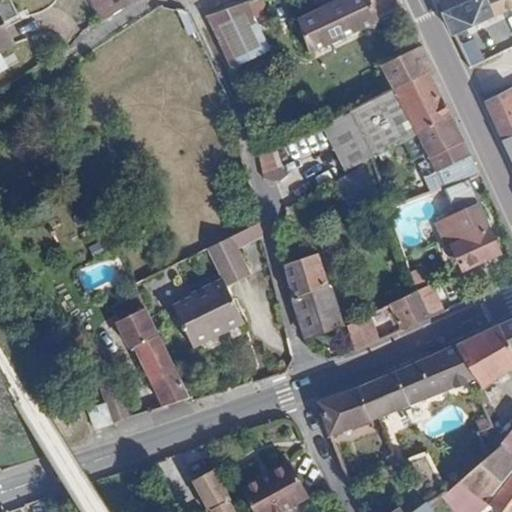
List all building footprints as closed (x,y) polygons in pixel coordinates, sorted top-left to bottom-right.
[(96,0),(108,20),(138,0),(96,0)] [(235,76),(242,92),(297,66),(266,0),(254,0),(213,14),(210,16),(209,19),(219,40),(235,76)] [(379,20),(404,9),(399,0),(344,0),(319,12),(318,9),(298,17),(310,54),(380,22),(379,20)] [(511,0),(474,0),(445,13),(455,34),(511,8),(511,0)] [(0,52),(0,53),(17,45),(0,10),(0,52)] [(384,67),(396,93),(431,75),(436,73),(423,47),(384,67)] [(0,74),(9,70),(0,53),(0,52),(0,74)] [(396,93),(418,136),(453,119),(444,101),(431,75),(396,93)] [(511,137),(511,89),(486,102),(504,141),(511,137)] [(346,172),(418,136),(396,93),(324,127),(346,172)] [(430,160),(465,143),(453,119),(418,136),(430,160)] [(275,143),(257,147),(264,181),(282,177),(275,143)] [(443,224),(465,271),(483,263),(487,267),(499,261),(496,256),(500,255),(480,208),(443,224)] [(264,234),(261,223),(231,238),(235,247),(264,234)] [(235,247),(231,238),(207,249),(223,280),(227,288),(249,275),(235,247)] [(286,266),(306,338),(342,323),(320,253),(286,266)] [(227,288),(223,280),(193,295),(194,298),(174,308),(194,348),(246,324),(227,288)] [(420,291),(431,319),(432,319),(446,313),(434,284),(420,291)] [(393,303),(403,331),(431,319),(420,291),(393,303)] [(192,397),(150,311),(117,328),(127,350),(138,345),(167,407),(192,397)] [(356,349),(382,339),(373,312),(349,324),(356,349)] [(511,316),(498,322),(511,347),(511,316)] [(511,347),(498,322),(456,341),(476,376),(477,389),(511,365),(511,347)] [(476,376),(456,341),(371,379),(384,411),(476,376)] [(111,369),(113,405),(114,427),(117,427),(132,421),(130,369),(111,369)] [(384,411),(371,379),(318,397),(329,432),(384,411)] [(95,427),(114,427),(113,405),(94,406),(95,427)] [(511,456),(501,444),(487,455),(474,466),(488,480),(511,459),(511,456)] [(511,511),(511,459),(488,480),(474,466),(446,489),(444,486),(439,490),(456,511),(473,511),(488,501),(501,511),(511,511)] [(289,461),(241,486),(254,511),(276,511),(307,496),(289,461)] [(210,468),(192,478),(207,508),(211,508),(212,511),(232,511),(227,501),(226,496),(210,468)] [(402,511),(397,505),(385,511),(435,511),(426,499),(421,503),(414,508),(406,511),(402,511)]
